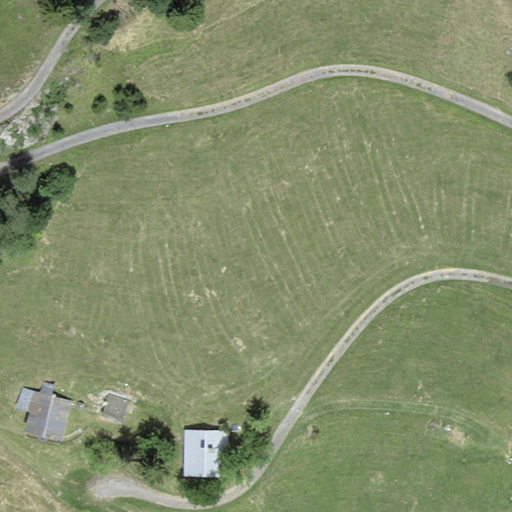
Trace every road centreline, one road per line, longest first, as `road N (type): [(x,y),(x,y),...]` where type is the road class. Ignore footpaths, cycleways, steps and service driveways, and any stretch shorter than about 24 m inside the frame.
road 1 (residential): [(0,168),(73,137),(202,110),(334,67),(411,78),(511,120)]
road 2 (residential): [(511,281),(451,269),(400,283),(375,301),(255,469),(215,498),(167,499),(96,482)]
road 3 (residential): [(92,0),(38,81),(0,116)]
